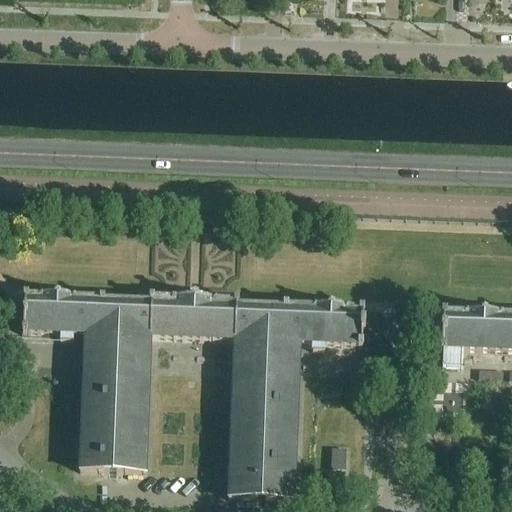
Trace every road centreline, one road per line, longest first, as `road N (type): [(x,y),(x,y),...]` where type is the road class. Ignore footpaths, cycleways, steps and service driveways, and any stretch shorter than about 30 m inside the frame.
road 1 (secondary): [(511,173),(0,154)]
road 2 (unclassified): [(179,48),(511,60)]
road 3 (unclassified): [(179,48),(0,41)]
road 4 (unknown): [(208,511),(196,360)]
